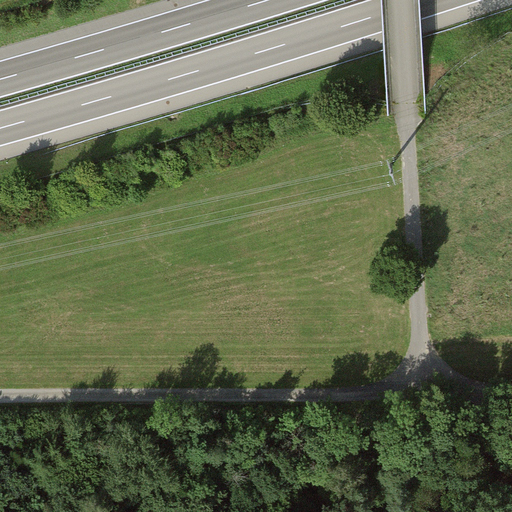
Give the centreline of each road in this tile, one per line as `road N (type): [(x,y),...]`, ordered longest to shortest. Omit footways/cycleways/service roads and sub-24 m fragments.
road 1 (track): [(496,511),(438,389),(421,330),(401,0)]
road 2 (track): [(0,400),(511,392)]
road 3 (motorway): [(0,129),(428,0)]
road 4 (motorway): [(270,0),(0,79)]
